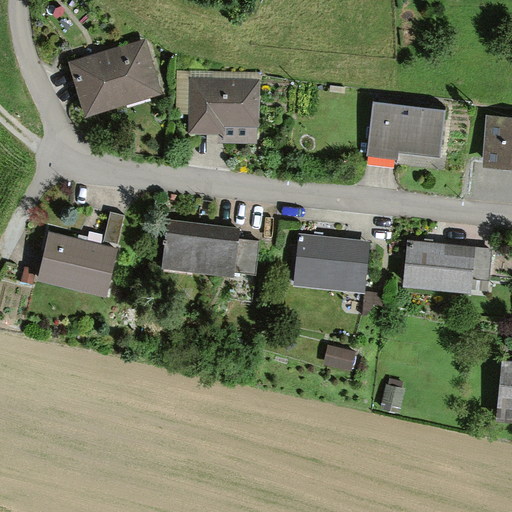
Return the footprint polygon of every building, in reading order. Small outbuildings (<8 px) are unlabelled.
[(85,117),(163,91),(146,39),(68,64),(85,117)] [(259,145),(260,81),(190,79),(189,135),(218,136),(217,144),(259,145)] [(444,111),(373,104),(367,159),(395,162),(396,152),(439,156),(444,111)] [(511,116),(486,115),(483,166),(511,167),(511,116)] [(47,240),(37,281),(104,297),(124,219),(109,215),(99,253),(47,240)] [(232,233),(170,227),(166,272),(251,280),(254,247),(231,244),(232,233)] [(511,251),(409,240),(404,288),(472,295),(473,289),(489,291),(490,276),(511,278),(511,251)] [(363,248),(301,241),(297,286),(359,292),(363,248)] [(351,357),(328,352),(324,367),(347,373),(351,357)] [(511,363),(503,363),(498,421),(511,422),(511,363)] [(401,391),(386,389),(383,409),(398,411),(401,391)]
